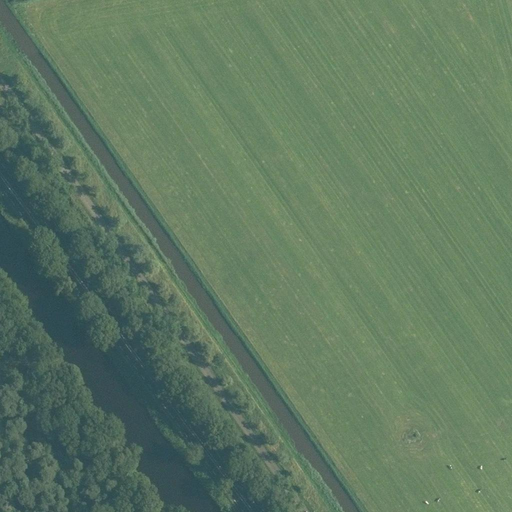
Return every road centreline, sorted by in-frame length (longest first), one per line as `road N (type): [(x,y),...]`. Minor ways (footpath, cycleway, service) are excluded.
road 1 (unclassified): [(304,511),(0,80)]
road 2 (primary): [(251,511),(0,174)]
road 3 (track): [(0,334),(135,511)]
